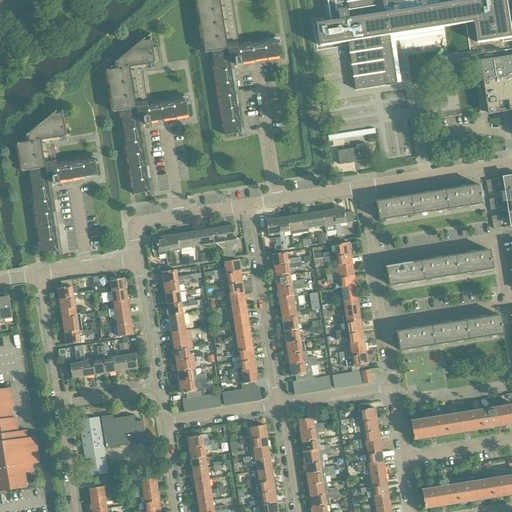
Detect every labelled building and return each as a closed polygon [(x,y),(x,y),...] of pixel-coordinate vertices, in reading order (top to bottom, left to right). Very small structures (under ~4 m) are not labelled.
[(196,0),(205,54),(212,52),(231,49),(233,62),(237,62),(236,59),(241,58),(239,45),(241,44),(240,43),(239,43),(238,43),(231,0),(196,0)] [(328,0),(332,22),(317,25),(321,46),(349,42),(356,90),(384,86),(386,86),(386,85),(397,84),(390,35),(465,23),(466,23),(475,22),(478,43),(502,39),(511,37),(511,36),(506,0),(471,0),(440,5),(440,1),(441,1),(440,0),(382,0),(384,10),(386,10),(386,14),(377,15),(374,0),(328,0)] [(153,48),(151,35),(151,34),(116,63),(116,64),(117,64),(118,69),(107,71),(114,113),(121,112),(140,109),(142,121),(145,121),(145,118),(150,117),(148,104),(149,103),(149,102),(147,102),(142,71),(152,69),(151,65),(160,63),(158,48),(153,48)] [(241,44),(239,45),(241,58),(236,59),(237,62),(237,67),(242,66),(242,64),(280,58),(277,38),(241,44)] [(244,133),(233,62),(231,49),(212,52),(225,136),(244,133)] [(511,56),(480,61),(488,115),(511,110),(511,56)] [(149,103),(148,104),(150,117),(145,118),(145,121),(146,125),(151,125),(151,123),(189,117),(186,98),(149,103)] [(54,178),(58,177),(56,163),(58,163),(58,161),(56,161),(53,144),(63,142),(62,138),(67,137),(62,108),(27,136),(27,137),(28,137),(29,142),(18,144),(22,172),(29,171),(49,168),(51,181),(54,180),(54,178)] [(153,192),(142,121),(140,109),(121,112),(134,195),(153,192)] [(359,158),(367,156),(366,144),(356,145),(357,148),(337,151),(339,165),(359,162),(359,158)] [(58,163),(56,163),(58,177),(54,178),(54,180),(55,185),(59,184),(59,182),(98,176),(95,157),(58,163)] [(62,251),(51,181),(49,168),(29,171),(30,172),(42,249),(39,249),(39,255),(43,254),(43,255),(62,251)] [(501,188),(505,187),(506,190),(511,189),(511,176),(500,179),(501,188)] [(486,181),(488,193),(495,192),(493,180),(486,181)] [(481,185),(465,188),(465,186),(463,187),(466,206),(484,203),(481,185)] [(461,188),(446,191),(449,209),(466,206),(463,187),(461,187),(461,188)] [(446,191),(431,193),(431,192),(429,192),(432,212),(449,209),(446,191)] [(426,194),(412,196),(415,214),(432,212),(429,192),(426,192),(426,194)] [(412,196),(397,198),(397,197),(394,197),(395,199),(397,217),(415,214),(412,196)] [(392,198),(392,199),(377,202),(380,220),(397,217),(395,199),(394,197),(392,198)] [(338,210),(333,210),(336,225),(337,231),(338,237),(338,241),(346,240),(345,236),(342,236),(340,224),(347,223),(345,209),(344,209),(343,208),(338,209),(338,210)] [(333,210),(323,212),(325,226),(326,232),(332,231),(337,231),(336,225),(333,210)] [(323,212),(306,215),(308,229),(325,226),(323,212)] [(306,215),(289,218),(291,232),(291,235),(308,232),(308,229),(306,215)] [(492,217),(494,229),(501,228),(499,216),(492,217)] [(289,218),(278,219),(280,233),(282,246),(282,250),(287,249),(286,245),(284,233),(291,232),(289,218)] [(278,219),(267,221),(270,240),(275,239),(276,245),(275,246),(276,251),(282,250),(282,246),(280,233),(278,219)] [(234,226),(223,228),(226,242),(226,248),(228,258),(235,257),(235,253),(232,254),(231,248),(237,244),(237,240),(234,226)] [(223,228),(212,230),(215,244),(222,249),(223,255),(222,255),(223,259),(228,258),(226,248),(226,242),(223,228)] [(212,230),(196,232),(198,247),(215,244),(212,230)] [(196,232),(178,235),(181,249),(198,247),(196,232)] [(172,236),(168,237),(171,257),(172,263),(172,267),(177,266),(176,263),(175,256),(174,252),(181,251),(181,249),(178,235),(177,234),(172,235),(172,236)] [(168,237),(156,239),(159,256),(166,255),(167,258),(168,264),(172,263),(171,257),(168,237)] [(320,253),(313,254),(314,260),(337,257),(351,254),(349,243),(335,245),(336,252),(324,254),(322,255),(322,254),(320,253)] [(476,251),(473,252),(476,271),(494,269),(491,250),(476,253),(476,251)] [(471,253),(456,256),(459,274),(476,271),(473,252),(471,252),(471,253)] [(287,253),(273,255),(274,266),(289,264),(295,263),(301,262),(300,258),(288,260),(287,253)] [(337,257),(314,260),(315,264),(325,263),(338,261),(339,267),(353,265),(351,254),(337,257)] [(441,257),(439,257),(442,277),(459,274),(456,256),(441,258),(441,257)] [(437,259),(422,261),(425,279),(442,277),(439,257),(437,257),(437,259)] [(226,270),(214,272),(214,276),(221,275),(227,274),(241,272),(239,261),(225,263),(226,270)] [(407,262),(404,263),(408,282),(425,279),(422,261),(407,264),(407,262)] [(289,264),(274,266),(276,277),(290,275),(289,268),(302,267),(301,262),(295,263),(289,264)] [(408,282),(404,263),(402,263),(402,264),(387,267),(390,285),(408,282)] [(340,274),(327,276),(328,279),(328,280),(340,278),(355,276),(353,265),(339,267),(340,274)] [(177,271),(162,273),(164,284),(179,282),(184,281),(191,280),(190,276),(184,277),(178,277),(177,271)] [(241,272),(227,274),(228,285),(243,283),(241,272)] [(290,275),(276,277),(278,288),(292,286),(304,284),(304,280),(291,282),(290,275)] [(340,278),(328,280),(328,285),(335,284),(342,289),(356,287),(355,276),(340,278)] [(94,295),(112,292),(127,290),(125,279),(111,281),(112,287),(100,289),(99,283),(92,284),(94,295)] [(179,282),(164,284),(166,295),(180,293),(179,286),(192,284),(191,280),(184,281),(179,282)] [(224,293),(217,294),(218,298),(224,297),(230,296),(244,294),(243,283),(228,285),(230,292),(224,293)] [(292,286),(278,288),(279,299),(294,297),(298,296),(297,290),(305,288),(304,284),(292,286)] [(73,287),(58,289),(60,301),(74,298),(87,296),(86,292),(80,293),(78,293),(76,291),(75,287),(73,287)] [(344,300),(340,300),(341,307),(342,307),(359,304),(356,287),(342,289),(344,300)] [(112,292),(115,309),(129,307),(127,290),(112,292)] [(180,293),(166,295),(168,306),(182,303),(180,293)] [(244,294),(230,296),(232,307),(246,304),(244,294)] [(294,297),(279,299),(282,316),(300,313),(298,296),(294,297)] [(9,298),(0,299),(0,324),(5,324),(4,319),(12,318),(9,298)] [(74,298),(60,301),(63,318),(77,315),(76,312),(74,298)] [(182,303),(168,306),(169,316),(184,314),(183,308),(198,305),(197,301),(194,302),(188,303),(188,302),(182,303)] [(246,304),(232,307),(234,324),(249,321),(246,304)] [(359,304),(342,307),(344,324),(347,323),(362,321),(359,304)] [(117,319),(118,326),(132,324),(129,307),(115,309),(109,310),(110,317),(117,319)] [(300,313),(282,316),(285,333),(299,331),(297,321),(301,321),(300,313)] [(184,314),(169,316),(172,333),(186,331),(184,314)] [(77,315),(63,318),(65,334),(80,332),(82,332),(80,319),(80,315),(77,315)] [(486,317),(483,317),(487,337),(504,334),(501,316),(486,318),(486,317)] [(481,319),(466,321),(469,339),(487,337),(483,317),(481,317),(481,319)] [(249,321),(234,324),(237,340),(251,338),(249,321)] [(342,331),(336,332),(336,336),(343,335),(349,334),(363,332),(362,321),(347,323),(344,324),(345,330),(342,331)] [(451,322),(449,322),(452,342),(469,339),(466,321),(452,323),(451,322)] [(447,324),(432,326),(435,345),(452,342),(449,322),(447,323),(447,324)] [(132,324),(118,326),(119,337),(134,335),(132,324)] [(417,327),(415,328),(418,347),(435,345),(432,326),(417,329),(417,327)] [(418,347),(415,328),(412,328),(413,330),(398,332),(400,350),(418,347)] [(80,332),(65,334),(67,345),(67,346),(81,343),(84,343),(84,338),(86,336),(93,335),(92,330),(82,332),(80,332)] [(186,331),(172,333),(175,350),(189,348),(193,348),(190,331),(186,331)] [(299,331),(285,333),(286,344),(301,342),(304,341),(303,337),(300,338),(299,331)] [(343,335),(336,336),(337,340),(350,338),(351,345),(365,343),(363,332),(349,334),(343,335)] [(237,340),(232,341),(234,352),(239,351),(253,349),(251,338),(237,340)] [(301,342),(286,344),(288,355),(302,352),(306,352),(305,352),(304,341),(301,342)] [(352,351),(339,354),(340,358),(352,356),(367,353),(365,343),(351,345),(352,351)] [(75,347),(75,351),(77,361),(70,362),(73,379),(84,377),(82,363),(81,357),(80,351),(84,350),(83,346),(75,347)] [(92,358),(93,361),(95,376),(106,374),(102,354),(102,347),(97,348),(99,357),(92,358)] [(106,347),(102,347),(102,354),(106,374),(110,373),(110,375),(116,374),(116,372),(117,372),(114,358),(114,355),(107,356),(106,347)] [(189,348),(175,350),(176,361),(191,359),(194,359),(197,358),(199,358),(203,357),(202,353),(190,355),(189,348)] [(233,352),(226,353),(227,358),(233,357),(240,356),(240,362),(255,360),(253,349),(239,351),(234,352),(233,352)] [(302,352),(288,355),(290,366),(304,363),(316,362),(316,357),(307,359),(306,352),(302,352)] [(352,356),(340,358),(340,362),(346,361),(348,368),(351,367),(354,367),(364,365),(368,365),(367,353),(352,356)] [(136,354),(125,356),(127,370),(139,369),(136,354)] [(125,356),(114,358),(117,372),(127,370),(125,356)] [(191,359),(176,361),(178,372),(192,370),(195,369),(196,369),(195,362),(197,362),(197,361),(197,358),(194,359),(191,359)] [(235,370),(229,371),(230,375),(242,373),(256,371),(255,360),(240,362),(241,368),(235,369),(235,370)] [(93,361),(82,363),(84,377),(95,376),(93,361)] [(304,363),(290,366),(292,377),(296,376),(297,382),(299,382),(305,381),(311,380),(313,379),(311,367),(317,366),(316,362),(304,363)] [(192,370),(178,372),(180,383),(194,381),(206,379),(206,374),(196,376),(195,369),(192,370)] [(242,373),(230,375),(230,379),(240,378),(241,385),(242,391),(247,390),(253,389),(255,389),(254,383),(258,382),(256,371),(242,373)] [(369,371),(363,372),(364,384),(371,383),(369,371)] [(341,388),(339,375),(332,376),(334,389),(341,388)] [(329,377),(323,378),(325,390),(331,389),(329,377)] [(194,381),(180,383),(181,394),(187,393),(187,399),(189,399),(195,398),(201,397),(205,396),(203,384),(208,383),(207,379),(206,379),(194,381)] [(297,382),(293,383),(295,395),(301,394),(299,382),(297,382)] [(255,389),(253,389),(255,401),(261,400),(259,388),(255,389)] [(0,491),(27,487),(25,473),(33,471),(32,464),(40,462),(36,438),(28,440),(27,432),(19,433),(17,419),(12,420),(10,406),(15,406),(12,389),(0,391),(0,491)] [(229,393),(222,394),(224,406),(231,405),(229,393)] [(219,394),(213,395),(215,408),(221,407),(219,394)] [(187,399),(182,400),(184,412),(191,411),(189,399),(187,399)] [(511,405),(481,411),(483,429),(511,424),(511,405)] [(359,418),(350,419),(350,424),(363,422),(377,420),(375,408),(358,411),(359,418)] [(481,411),(446,416),(449,435),(483,429),(481,411)] [(106,447),(106,449),(146,442),(142,415),(114,419),(113,415),(101,417),(102,419),(100,419),(100,417),(99,418),(99,420),(80,423),(80,421),(79,421),(88,477),(89,477),(88,474),(107,471),(108,474),(109,474),(104,447),(106,447)] [(449,435),(446,416),(412,422),(415,440),(449,435)] [(313,418),(299,421),(300,432),(315,430),(327,428),(326,423),(314,425),(313,418)] [(363,422),(350,424),(351,428),(359,427),(360,433),(364,433),(379,430),(377,420),(363,422)] [(265,426),(251,428),(253,439),(267,437),(265,426)] [(315,430),(300,432),(302,443),(319,440),(318,433),(328,432),(327,428),(315,430)] [(360,440),(353,441),(353,443),(354,445),(354,446),(366,444),(380,441),(379,430),(364,433),(365,439),(360,440)] [(192,437),(188,438),(190,449),(204,447),(210,446),(217,445),(216,441),(209,442),(206,435),(202,436),(192,437)] [(247,440),(240,441),(241,445),(249,444),(250,451),(268,448),(267,437),(253,439),(247,440)] [(319,440),(302,443),(304,454),(318,451),(330,449),(330,445),(320,447),(319,440)] [(366,444),(354,446),(354,450),(364,448),(365,455),(368,455),(382,452),(380,441),(366,444)] [(204,447),(190,449),(192,460),(206,458),(205,451),(217,449),(217,445),(210,446),(204,447)] [(251,457),(243,458),(244,463),(270,459),(268,448),(250,451),(251,457)] [(318,451),(304,454),(305,464),(323,462),(322,455),(331,454),(330,449),(318,451)] [(366,462),(356,463),(357,467),(370,465),(384,463),(382,452),(368,455),(365,455),(366,462)] [(206,458),(192,460),(193,471),(208,469),(206,458)] [(244,463),(243,463),(244,467),(251,466),(257,465),(258,472),(272,470),(270,459),(244,463)] [(323,462),(305,464),(307,475),(321,473),(334,471),(333,467),(324,468),(323,462)] [(370,465),(357,467),(358,472),(370,470),(371,476),(385,474),(384,463),(370,465)] [(208,469),(193,471),(195,482),(209,480),(208,469)] [(256,479),(246,480),(247,485),(259,483),(274,481),(272,470),(258,472),(255,472),(256,479)] [(308,480),(306,480),(307,486),(309,485),(309,486),(326,483),(325,477),(334,475),(334,471),(321,473),(307,475),(308,480)] [(152,474),(141,476),(142,481),(144,492),(144,493),(158,490),(156,479),(152,480),(152,474)] [(385,474),(371,476),(373,487),(387,485),(385,474)] [(511,476),(491,479),(494,498),(511,495),(511,476)] [(491,479),(457,485),(460,503),(494,498),(491,479)] [(209,480),(195,482),(197,493),(211,490),(209,480)] [(259,483),(247,485),(248,489),(257,487),(258,494),(261,494),(275,492),(275,491),(276,490),(275,485),(274,485),(274,481),(259,483)] [(326,483),(309,486),(310,497),(337,493),(336,489),(327,490),(326,483)] [(367,488),(361,489),(361,493),(371,492),(372,498),(375,498),(389,496),(387,485),(373,487),(367,488)] [(460,503),(457,485),(422,490),(425,509),(460,503)] [(104,487),(90,489),(91,501),(106,498),(118,496),(117,492),(105,494),(104,487)] [(211,490),(197,493),(199,504),(213,501),(212,495),(218,494),(224,493),(223,488),(217,489),(211,490)] [(138,493),(131,494),(132,499),(144,497),(145,503),(160,501),(158,490),(144,493),(144,492),(138,493)] [(259,501),(250,502),(250,506),(258,505),(263,504),(277,502),(275,492),(261,494),(262,500),(259,500),(259,501)] [(337,493),(310,497),(312,508),(326,506),(330,505),(329,498),(338,497),(337,493)] [(92,505),(91,506),(92,511),(93,511),(107,509),(106,503),(119,501),(118,496),(106,498),(91,501),(92,505)] [(389,496),(375,498),(376,509),(391,507),(389,496)] [(144,511),(135,511),(161,511),(160,501),(145,503),(142,504),(144,511)] [(213,501),(199,504),(199,511),(214,511),(220,511),(227,510),(226,506),(220,507),(214,508),(213,501)] [(263,504),(258,505),(259,511),(278,511),(277,502),(263,504)]
